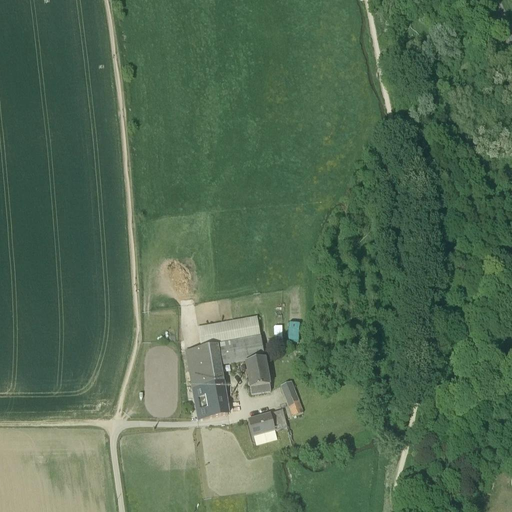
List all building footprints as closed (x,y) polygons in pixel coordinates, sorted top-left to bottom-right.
[(261,320),(201,327),(203,346),(263,338),(261,320)] [(258,340),(213,349),(217,370),(219,370),(244,365),(244,366),(263,362),(258,340)] [(213,349),(183,355),(197,423),(226,417),(219,370),(217,370),(213,349)] [(263,362),(244,366),(250,398),(269,394),(263,362)] [(302,414),(290,384),(280,388),(292,418),(302,414)] [(281,413),(269,416),(273,434),(286,431),(281,413)] [(269,416),(247,423),(251,439),(273,434),(269,416)]
